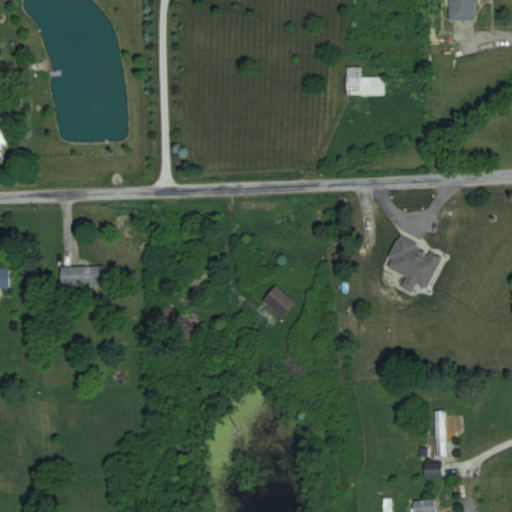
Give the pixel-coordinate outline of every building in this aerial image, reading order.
[(480,0),(450,0),(450,20),(480,20),(480,0)] [(362,67),(348,67),(348,96),(386,96),(386,77),(362,77),(362,67)] [(463,250),(463,210),(436,210),(436,275),(456,275),(456,250),(463,250)] [(105,266),(61,266),(61,286),(105,286),(105,266)] [(11,267),(0,267),(0,289),(11,289),(11,267)] [(283,317),(296,302),(277,284),(263,299),(283,317)] [(187,343),(197,332),(168,305),(158,317),(187,343)] [(446,420),(438,420),(438,455),(446,455),(446,420)] [(436,511),(436,499),(414,500),(414,511),(436,511)]
